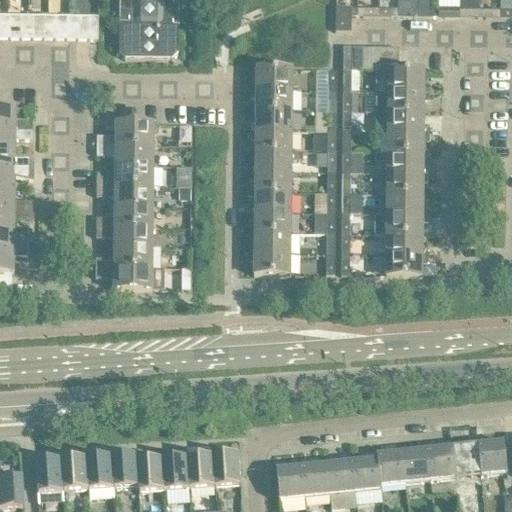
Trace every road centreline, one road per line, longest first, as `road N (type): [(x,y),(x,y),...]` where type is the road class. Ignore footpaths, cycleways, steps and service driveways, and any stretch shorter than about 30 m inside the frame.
road 1 (tertiary): [(0,401),(511,368)]
road 2 (tertiary): [(511,336),(0,368)]
road 3 (residential): [(257,511),(256,457),(276,433),(511,408)]
road 4 (residential): [(231,90),(62,89)]
road 5 (residential): [(479,34),(359,32)]
